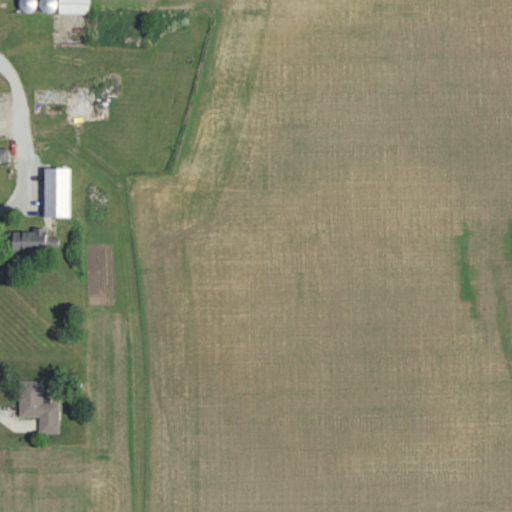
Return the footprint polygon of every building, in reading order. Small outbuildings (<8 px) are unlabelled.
[(91,13),(91,0),(60,0),(61,12),(91,13)] [(0,159),(9,160),(10,148),(0,147),(0,159)] [(74,167),(48,166),(46,216),(73,216),(74,167)] [(55,248),(56,236),(39,236),(39,231),(28,230),(27,247),(55,248)] [(21,416),(41,416),(41,432),(61,432),(61,402),(52,402),(52,397),(45,397),(45,380),(21,380),(21,416)]
